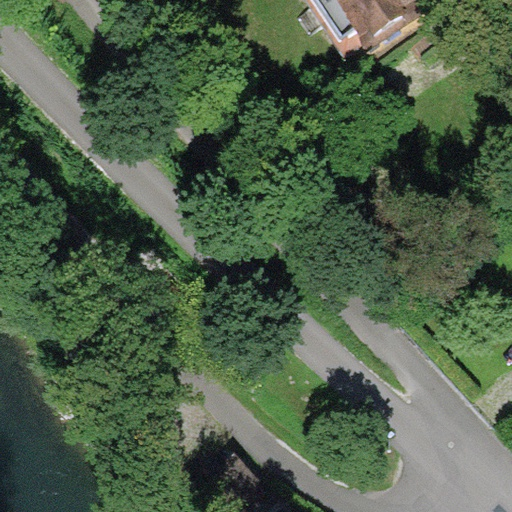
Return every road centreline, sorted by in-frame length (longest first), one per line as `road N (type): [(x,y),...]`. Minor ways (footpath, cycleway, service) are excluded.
road 1 (residential): [(500,511),(148,203),(0,45)]
road 2 (track): [(494,506),(470,443),(406,358),(190,144),(71,0)]
road 3 (track): [(383,511),(308,479),(217,403),(0,153)]
